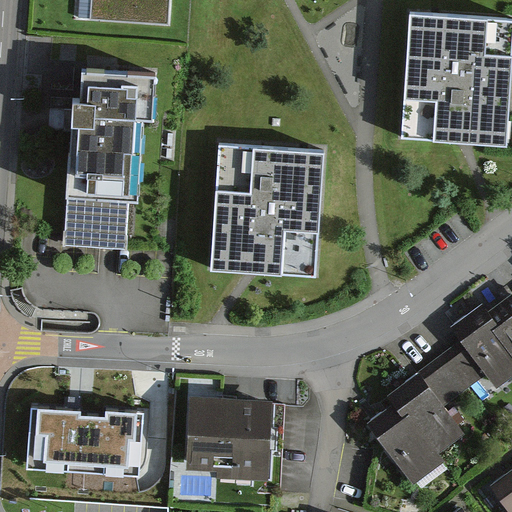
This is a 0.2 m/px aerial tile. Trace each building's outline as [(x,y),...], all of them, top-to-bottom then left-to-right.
[(511,91),(511,8),(401,2),(393,132),(509,137),(511,91)] [(66,232),(129,235),(131,196),(141,197),(145,112),(155,112),(157,68),(83,64),(81,99),(74,98),(66,232)] [(325,152),(218,144),(208,271),(315,279),(325,152)] [(511,297),(487,315),(511,350),(511,297)] [(511,378),(511,351),(480,308),(449,330),(494,392),(511,378)] [(458,345),(417,376),(442,408),(483,378),(458,345)] [(464,440),(417,376),(391,395),(438,459),(464,440)] [(156,378),(125,377),(124,398),(122,398),(120,439),(146,440),(146,418),(155,419),(156,378)] [(96,460),(101,388),(42,383),(36,455),(96,460)] [(280,395),(199,392),(197,460),(227,461),(227,470),(278,472),(280,395)] [(396,404),(374,421),(420,483),(443,466),(396,404)] [(511,477),(496,490),(511,511),(511,477)] [(474,511),(464,498),(445,511),(474,511)]
